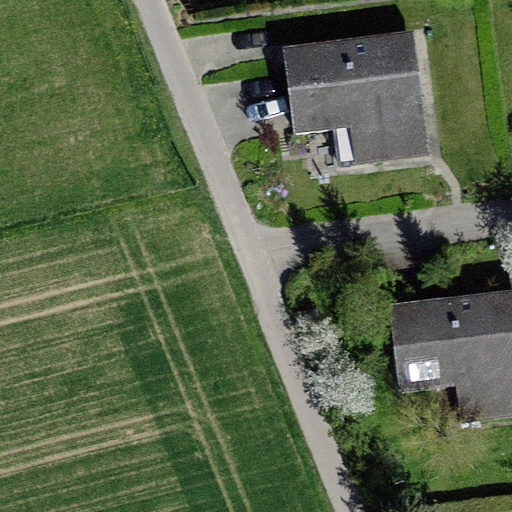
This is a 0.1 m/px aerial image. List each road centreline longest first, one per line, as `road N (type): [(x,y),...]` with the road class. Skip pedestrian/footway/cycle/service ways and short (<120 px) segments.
road 1 (residential): [(350,511),(246,255)]
road 2 (residential): [(246,255),(142,0)]
road 3 (residential): [(246,255),(511,220)]
